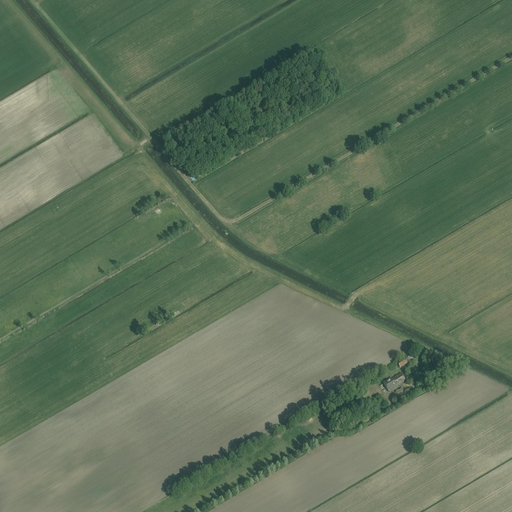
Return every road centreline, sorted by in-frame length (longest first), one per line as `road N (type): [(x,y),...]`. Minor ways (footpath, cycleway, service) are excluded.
road 1 (track): [(142,144),(157,144),(221,220),(234,221),(511,58)]
road 2 (track): [(197,511),(386,408)]
road 3 (track): [(511,202),(359,291),(349,307)]
